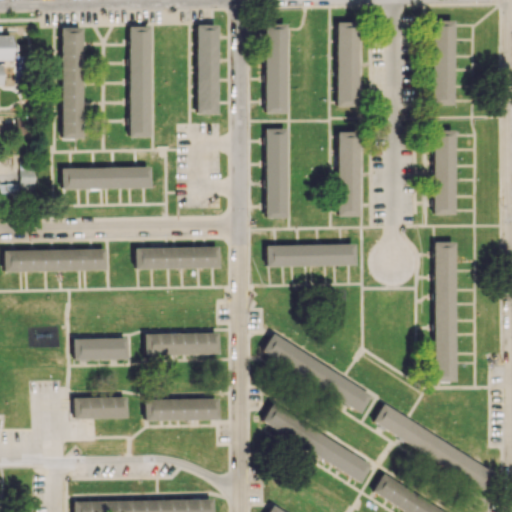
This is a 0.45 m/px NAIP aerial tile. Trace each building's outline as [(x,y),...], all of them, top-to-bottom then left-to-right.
[(450,20),(429,20),(430,104),(451,104),(450,20)] [(333,22),(334,106),(355,106),(355,21),(333,22)] [(261,113),(282,113),(283,23),(262,23),(261,113)] [(193,114),(215,114),(214,24),(193,24),(193,114)] [(146,136),(147,26),(126,26),(126,136),(146,136)] [(57,137),(79,138),(79,27),(58,27),(57,137)] [(0,60),(8,60),(8,34),(0,34),(0,60)] [(262,217),(283,217),(282,128),(261,128),(262,217)] [(450,214),(452,130),(431,129),(429,214),(450,214)] [(355,131),(334,131),(333,215),(355,216),(355,131)] [(0,181),(0,200),(16,201),(16,185),(30,186),(30,166),(19,166),(18,182),(0,181)] [(58,188),(147,187),(146,166),(57,167),(58,188)] [(431,380),(451,380),(451,241),(430,241),(431,380)] [(262,244),(262,266),(351,264),(351,243),(262,244)] [(215,267),(215,246),(131,247),(131,268),(215,267)] [(102,248),(0,249),(0,270),(102,269),(102,248)] [(141,333),(141,355),(215,353),(215,332),(141,333)] [(368,394),(269,333),(258,351),(357,412),(368,394)] [(70,359),(123,359),(122,337),(70,338),(70,359)] [(124,396),(69,397),(70,418),(124,417),(124,396)] [(215,398),(141,399),(142,420),(215,419),(215,398)] [(369,463),(268,404),(257,422),(358,481),(369,463)] [(368,423),(481,489),(492,471),(378,405),(368,423)] [(443,511),(379,474),(368,493),(400,511),(443,511)] [(70,500),(70,511),(209,511),(209,498),(70,500)]
